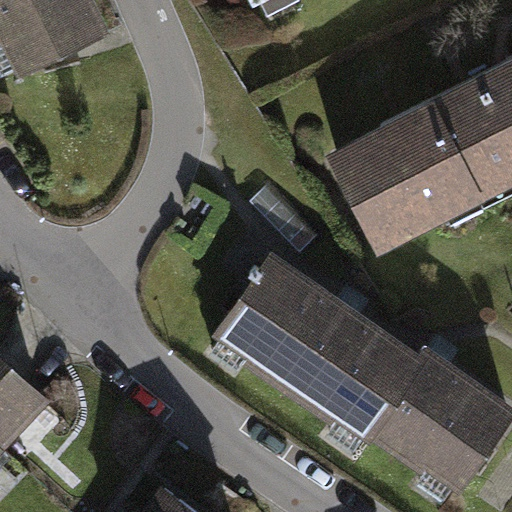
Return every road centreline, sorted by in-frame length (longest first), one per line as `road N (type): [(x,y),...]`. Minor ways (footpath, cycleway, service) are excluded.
road 1 (residential): [(345,511),(193,403),(61,286)]
road 2 (residential): [(146,0),(177,77),(181,156),(138,224),(61,286)]
